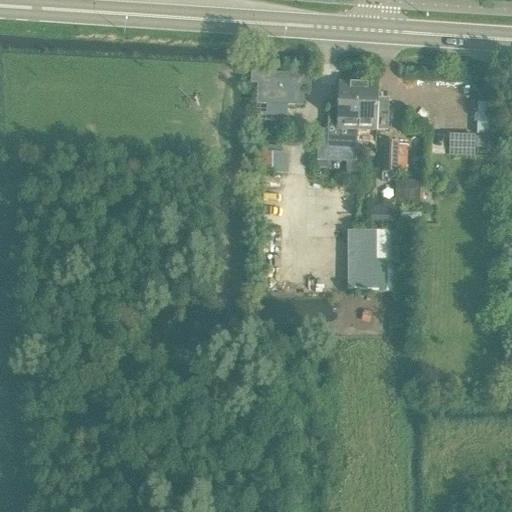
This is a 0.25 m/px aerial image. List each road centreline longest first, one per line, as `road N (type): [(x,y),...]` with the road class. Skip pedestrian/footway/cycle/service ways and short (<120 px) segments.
road 1 (secondary): [(378,31),(0,6)]
road 2 (secondary): [(511,39),(378,31)]
